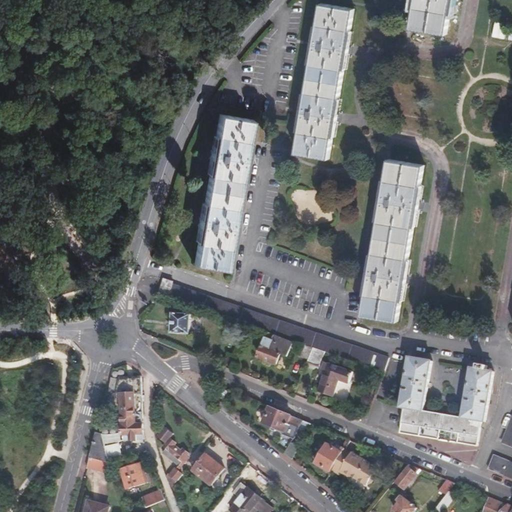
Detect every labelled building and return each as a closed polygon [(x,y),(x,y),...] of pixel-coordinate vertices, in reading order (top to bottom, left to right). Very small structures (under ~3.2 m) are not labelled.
[(418,0),(414,27),(450,33),(455,0),(418,0)] [(306,97),(297,151),(333,158),(353,34),(357,9),(348,7),(322,3),(314,54),(306,97)] [(496,21),(493,36),(504,38),(507,24),(496,21)] [(196,245),(193,261),(227,267),(242,184),(250,140),(254,119),(220,113),(204,202),(196,245)] [(391,161),(364,316),(399,322),(426,167),(391,161)] [(166,278),(160,295),(249,326),(272,334),(295,341),(307,345),(315,348),(327,352),(387,372),(392,358),(174,284),(175,281),(166,278)] [(172,315),(171,333),(192,334),(193,315),(172,315)] [(295,341),(272,334),(270,339),(267,338),(260,357),(278,364),(283,353),(290,356),(295,341)] [(310,360),(315,348),(307,345),(302,357),(310,360)] [(321,368),(327,352),(315,348),(310,360),(309,363),(321,368)] [(223,357),(220,364),(232,369),(234,362),(223,357)] [(408,408),(404,432),(480,447),(484,422),(489,423),(497,372),(488,370),(489,366),(482,364),(481,369),(474,368),(466,418),(427,411),(435,361),(413,357),(405,408),(408,408)] [(328,371),(320,392),(335,397),(341,380),(350,384),(355,372),(327,362),(324,370),(328,371)] [(144,433),(142,376),(122,378),(122,393),(120,395),(116,412),(123,412),(124,440),(145,440),(144,433)] [(301,448),(311,424),(271,407),(264,423),(286,431),(284,435),(293,439),(292,441),(301,448)] [(166,446),(169,449),(175,454),(180,457),(185,451),(187,453),(190,449),(188,448),(191,444),(188,441),(186,443),(177,436),(179,434),(174,429),(165,439),(169,443),(166,446)] [(90,457),(87,468),(113,475),(111,470),(109,464),(106,445),(103,434),(96,432),(90,456),(90,457)] [(440,457),(475,462),(477,447),(444,442),(445,441),(416,437),(415,445),(442,449),(440,457)] [(350,440),(346,438),(341,445),(343,447),(345,448),(350,440)] [(292,460),(301,448),(292,441),(283,452),(292,460)] [(106,445),(109,464),(123,460),(119,443),(106,445)] [(345,448),(343,447),(340,451),(332,446),(321,465),(331,471),(332,470),(345,449),(345,448)] [(212,447),(199,463),(217,479),(230,462),(212,447)] [(175,454),(169,449),(166,452),(172,458),(175,454)] [(345,449),(332,470),(339,475),(340,474),(342,470),(351,476),(367,486),(378,467),(353,452),(352,453),(345,449)] [(511,477),(511,460),(496,454),(490,469),(511,477)] [(140,462),(121,468),(127,488),(146,481),(140,462)] [(167,469),(176,477),(182,469),(176,464),(174,466),(172,464),(167,469)] [(420,469),(411,465),(409,467),(416,473),(420,469)] [(400,478),(399,477),(396,481),(405,489),(417,474),(416,473),(409,467),(400,478)] [(182,469),(176,477),(172,482),(178,487),(188,474),(182,469)] [(342,470),(340,474),(349,479),(351,476),(342,470)] [(246,490),(236,502),(248,511),(254,505),(258,508),(264,500),(273,507),(279,500),(248,475),(239,485),(246,490)] [(456,484),(449,481),(442,489),(448,494),(450,492),(456,484)] [(142,494),(147,508),(165,501),(159,487),(142,494)] [(450,492),(448,494),(440,504),(447,509),(457,498),(450,492)] [(400,504),(394,510),(395,511),(413,511),(417,508),(402,496),(397,502),(400,504)] [(494,499),(489,497),(482,511),(511,511),(511,506),(498,501),(497,504),(492,503),(494,499)] [(89,501),(86,511),(108,511),(109,507),(89,501)] [(392,508),(394,510),(400,504),(397,502),(392,508)]
